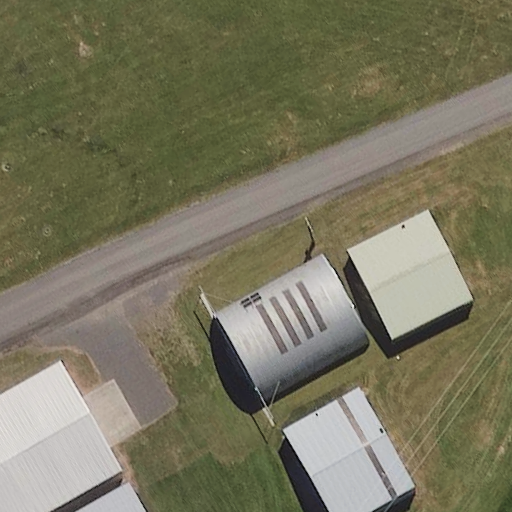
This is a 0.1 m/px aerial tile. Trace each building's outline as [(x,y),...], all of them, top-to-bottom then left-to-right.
[(432,212),(350,253),(396,343),(478,302),(432,212)] [(259,405),(372,344),(323,253),(210,314),(259,405)] [(66,362),(0,398),(0,511),(61,511),(129,475),(113,446),(84,396),(66,362)] [(365,389),(286,433),(302,461),(329,511),(330,511),(382,511),(421,491),(365,389)] [(149,511),(134,485),(85,511),(149,511)]
